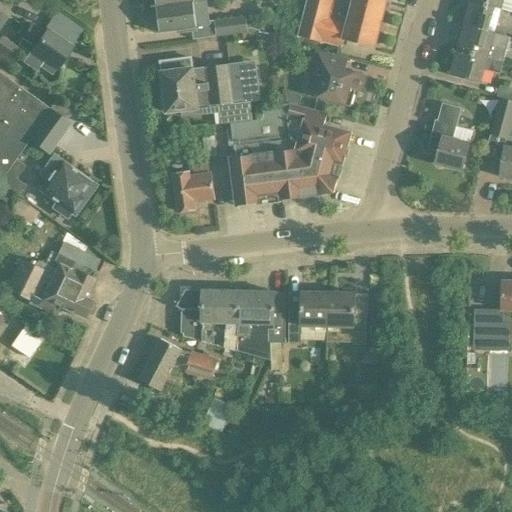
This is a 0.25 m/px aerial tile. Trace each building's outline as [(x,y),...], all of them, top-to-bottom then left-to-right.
[(353,0),(353,2),(345,0),(307,0),(298,35),(342,46),(343,40),(374,48),(386,0),(353,0)] [(471,0),(471,2),(500,10),(501,9),(509,12),(511,2),(504,0),(471,0)] [(197,28),(194,2),(157,7),(161,33),(197,28)] [(500,10),(471,2),(464,26),(494,34),(500,10)] [(274,41),(275,36),(248,29),(246,16),(214,20),(217,36),(248,32),(248,34),(274,41)] [(51,76),(70,48),(46,31),(44,34),(31,25),(21,40),(34,48),(23,64),(36,72),(39,68),(51,76)] [(506,50),(490,46),(494,34),(464,26),(457,50),(502,63),(506,50)] [(0,60),(10,67),(13,62),(22,52),(1,37),(0,38),(0,60)] [(499,74),(502,63),(457,50),(450,76),(480,84),(484,70),(499,74)] [(322,78),(316,98),(350,107),(355,90),(362,92),(366,78),(343,71),(347,60),(316,52),(309,75),(322,78)] [(220,125),(230,124),(253,121),(251,105),(260,103),(256,71),(255,62),(207,68),(208,69),(193,71),(191,58),(161,62),(165,97),(162,98),(164,109),(167,109),(167,113),(182,111),(183,117),(219,112),(220,125)] [(0,177),(28,139),(38,125),(48,111),(0,75),(0,177)] [(502,99),(511,102),(511,89),(500,86),(497,98),(502,99)] [(511,134),(511,102),(501,100),(491,137),(510,142),(511,134)] [(351,133),(343,131),(323,126),(320,137),(308,134),(312,122),(322,125),(325,114),(291,104),(262,109),(263,121),(253,123),(253,121),(230,124),(234,159),(230,160),(236,206),(242,206),(248,205),(253,204),(262,203),(306,197),(334,194),(351,133)] [(456,126),(461,109),(442,104),(437,121),(435,120),(428,149),(438,152),(435,164),(462,171),(469,144),(469,143),(472,130),(456,126)] [(48,111),(38,125),(59,140),(69,126),(48,111)] [(48,154),(59,140),(38,125),(28,139),(48,154)] [(500,178),(511,179),(511,147),(504,147),(500,178)] [(69,213),(73,216),(84,201),(78,197),(89,182),(52,155),(36,176),(44,183),(38,191),(55,203),(51,209),(65,219),(69,213)] [(189,173),(171,175),(176,213),(194,210),(193,203),(214,200),(210,173),(208,173),(207,162),(192,164),(193,175),(190,176),(189,173)] [(16,181),(10,177),(4,186),(10,190),(16,181)] [(28,207),(19,200),(10,212),(19,219),(28,207)] [(60,307),(83,319),(90,302),(93,297),(88,295),(94,281),(89,279),(97,261),(84,254),(87,248),(66,234),(62,243),(61,243),(51,263),(58,266),(43,295),(34,291),(44,271),(21,259),(6,290),(29,301),(28,303),(56,316),(60,307)] [(511,281),(502,282),(501,311),(504,311),(503,324),(511,323),(511,281)] [(301,326),(327,326),(327,293),(317,293),(317,289),(304,289),(304,293),(301,293),(301,314),(289,314),(288,343),(300,343),(300,334),(301,326)] [(238,324),(201,323),(202,290),(186,290),(176,307),(184,313),(181,313),(181,334),(184,334),(183,337),(201,342),(201,343),(237,353),(272,363),(271,343),(285,344),(285,314),(274,313),(274,292),(239,291),(238,324)] [(238,324),(239,291),(202,290),(201,323),(238,324)] [(353,315),(354,294),(327,293),(327,326),(353,327),(353,345),(365,345),(365,316),(353,315)] [(492,348),(493,311),(474,310),(473,347),(492,348)] [(380,316),(371,316),(370,326),(379,327),(380,316)] [(9,346),(29,358),(43,337),(23,325),(9,346)] [(182,351),(164,341),(161,339),(139,380),(160,391),(172,368),(186,373),(186,374),(211,381),(217,362),(191,355),(181,352),(182,351)] [(220,432),(229,403),(212,398),(204,427),(220,432)]
